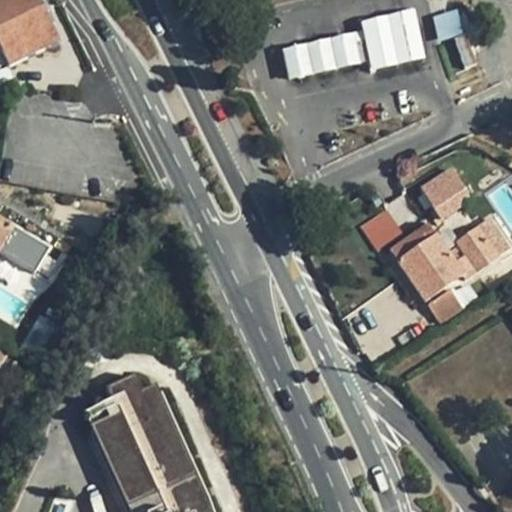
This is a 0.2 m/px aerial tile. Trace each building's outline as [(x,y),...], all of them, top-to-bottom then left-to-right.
[(36,0),(0,0),(0,53),(3,52),(11,68),(58,44),(36,0)] [(457,10),(433,15),(438,39),(462,34),(457,10)] [(363,39),(282,57),(289,87),(371,69),(373,78),(422,67),(411,18),(361,29),(363,39)] [(422,189),(440,220),(463,206),(459,200),(466,195),(451,171),(422,189)] [(386,208),(359,226),(377,252),(403,234),(386,208)] [(0,222),(0,250),(13,230),(0,222)] [(427,226),(393,249),(390,252),(398,263),(435,238),(427,226)] [(446,251),(435,238),(398,263),(424,301),(446,287),(461,276),(464,281),(496,258),(477,230),(446,251)] [(439,325),(463,309),(450,292),(428,308),(439,325)] [(31,334),(28,340),(50,352),(64,326),(37,311),(26,331),(31,334)] [(0,341),(41,366),(50,352),(28,340),(4,328),(0,333),(0,341)] [(128,388),(120,373),(91,388),(97,399),(71,413),(122,511),(202,511),(196,494),(143,392),(145,391),(141,383),(128,388)] [(22,399),(14,398),(13,407),(20,409),(22,399)]
